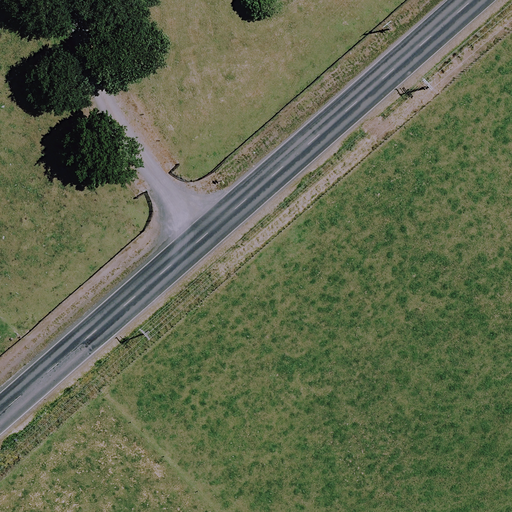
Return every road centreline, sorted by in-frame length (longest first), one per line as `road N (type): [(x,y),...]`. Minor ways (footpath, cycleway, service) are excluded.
road 1 (tertiary): [(466,0),(0,413)]
road 2 (track): [(77,0),(87,51),(119,128),(201,236)]
